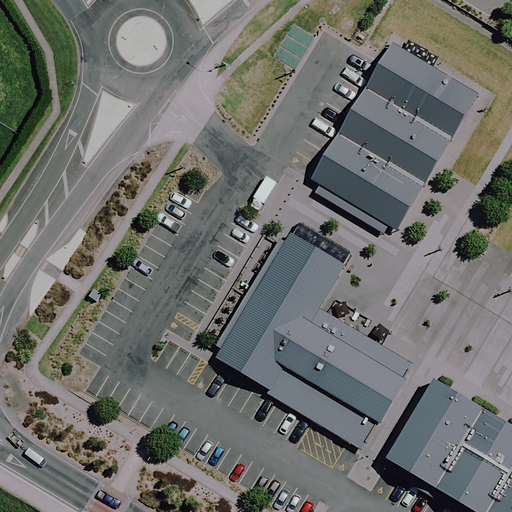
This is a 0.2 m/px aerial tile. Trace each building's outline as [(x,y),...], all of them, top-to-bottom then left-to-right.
[(486,91),(398,39),(313,178),(403,230),(486,91)] [(386,425),(422,364),(323,306),(350,261),(291,227),(213,358),(272,393),(288,367),(386,425)] [(483,407),(433,378),(384,460),(434,490),(483,407)] [(488,511),(511,471),(511,423),(483,407),(434,490),(470,511),(488,511)] [(511,511),(511,471),(488,511),(511,511)]
